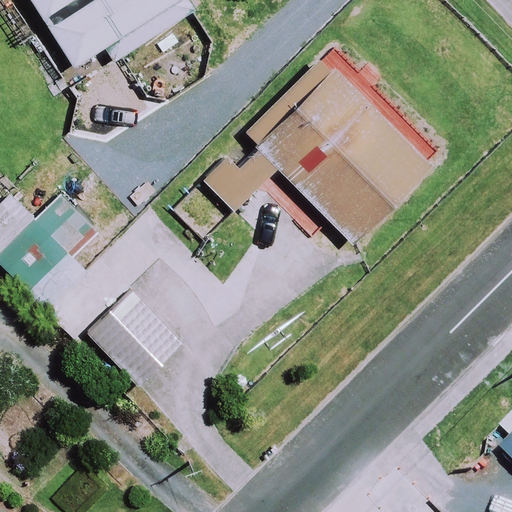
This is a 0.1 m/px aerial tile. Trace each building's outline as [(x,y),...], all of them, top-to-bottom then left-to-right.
[(28,0),(71,67),(104,45),(114,60),(191,10),(184,0),(28,0)] [(217,229),(277,170),(348,243),(427,166),(342,77),(336,83),(320,66),(246,137),(185,196),(217,229)] [(31,216),(9,193),(0,201),(0,274),(40,316),(87,271),(75,258),(101,234),(58,190),(31,216)] [(179,344),(112,273),(80,303),(97,321),(85,332),(135,385),(179,344)] [(511,429),(495,446),(511,464),(511,429)]
